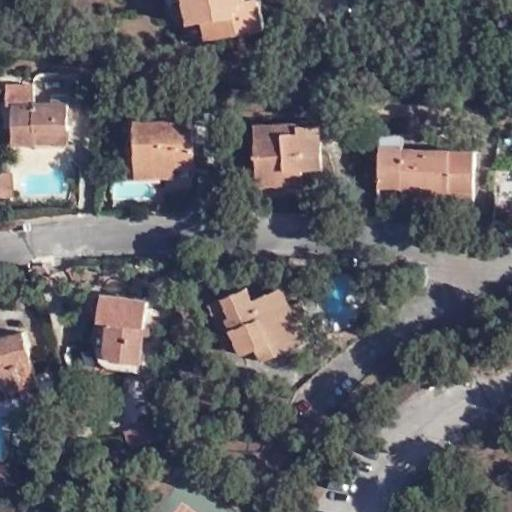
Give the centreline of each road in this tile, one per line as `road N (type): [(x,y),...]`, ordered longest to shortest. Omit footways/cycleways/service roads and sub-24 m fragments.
road 1 (residential): [(511,241),(61,228),(0,251)]
road 2 (residential): [(511,242),(268,433)]
road 3 (residential): [(511,379),(436,425),(373,511)]
